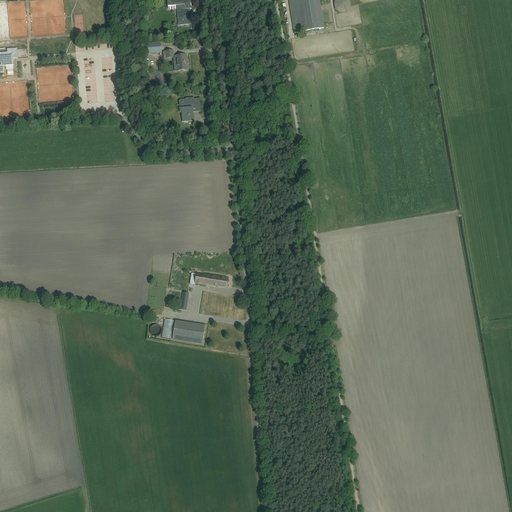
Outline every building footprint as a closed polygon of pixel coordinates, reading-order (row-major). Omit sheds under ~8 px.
[(191,24),(190,15),(190,9),(191,9),(191,6),(191,4),(190,0),(176,0),(167,1),(168,9),(168,6),(179,5),(180,25),(191,24)] [(324,29),(319,0),(288,0),(294,33),(324,29)] [(337,2),(337,1),(336,0),(319,0),(320,1),(320,3),(320,5),(321,6),(322,7),(323,8),(324,9),(326,10),(328,10),(329,10),(331,9),(333,9),(334,8),(335,6),(336,5),(337,3),(337,2)] [(338,0),(340,8),(353,6),(352,0),(338,0)] [(73,17),(73,33),(82,33),(82,17),(73,17)] [(13,59),(18,59),(18,58),(17,52),(17,49),(7,49),(7,56),(5,56),(5,53),(0,54),(0,53),(0,52),(0,73),(4,73),(4,66),(13,66),(13,59)] [(187,70),(186,56),(176,56),(178,71),(187,70)] [(192,108),(193,108),(193,105),(199,105),(199,99),(180,100),(180,105),(181,105),(182,120),(188,120),(189,121),(193,121),(192,108)] [(227,289),(229,279),(203,274),(203,276),(192,274),(190,285),(195,285),(195,283),(213,286),(227,289)] [(206,326),(175,322),(173,340),(203,344),(206,326)] [(153,327),(152,327),(152,328),(151,328),(151,329),(150,329),(150,330),(150,331),(150,332),(150,333),(150,334),(150,335),(151,336),(152,337),(153,338),(154,338),(155,338),(156,338),(157,338),(158,338),(158,337),(159,337),(159,336),(160,336),(160,335),(161,334),(161,333),(161,332),(161,331),(160,330),(160,329),(159,328),(158,327),(157,327),(156,327),(155,327),(154,327),(153,327)]
